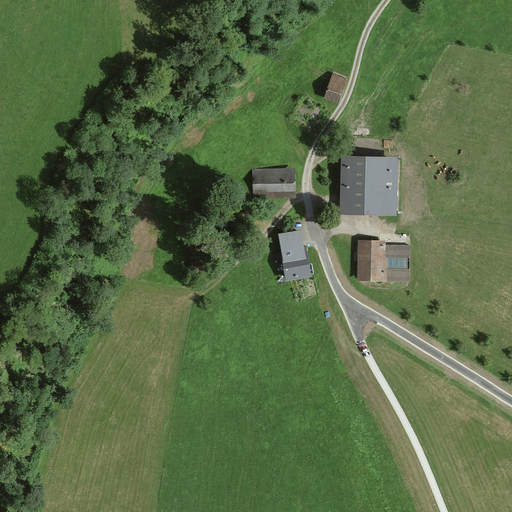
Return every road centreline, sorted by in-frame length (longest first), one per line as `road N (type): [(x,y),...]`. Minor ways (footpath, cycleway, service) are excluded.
road 1 (track): [(387,0),(364,36),(348,93),(313,149),(305,188),(311,217)]
road 2 (track): [(444,511),(360,343),(351,303)]
